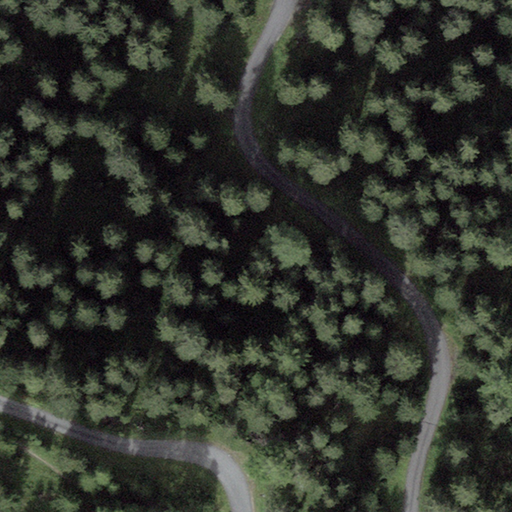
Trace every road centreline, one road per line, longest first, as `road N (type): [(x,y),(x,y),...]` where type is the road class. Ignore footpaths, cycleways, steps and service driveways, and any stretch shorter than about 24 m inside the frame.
road 1 (track): [(289,0),(251,73),(247,130),(260,158),(411,288),(441,346),(444,370),(412,511)]
road 2 (track): [(244,511),(230,464),(200,450),(87,433),(0,397)]
